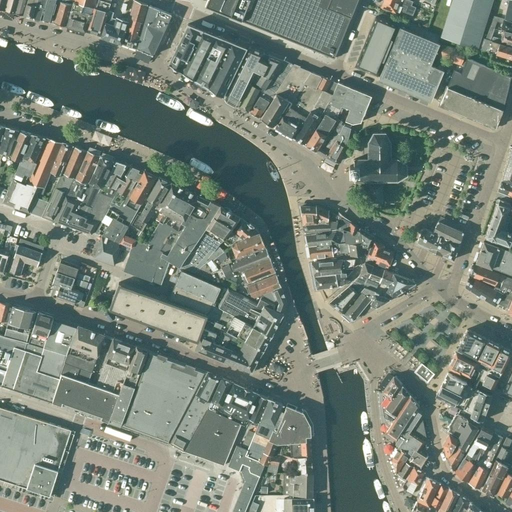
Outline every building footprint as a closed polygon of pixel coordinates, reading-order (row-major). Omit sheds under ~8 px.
[(7,0),(4,10),(14,13),(17,0),(7,0)] [(17,0),(14,13),(23,15),(26,0),(17,0)] [(37,0),(26,0),(23,15),(32,17),(37,0)] [(37,0),(32,17),(41,20),(50,22),(56,0),(37,0)] [(58,0),(53,22),(66,26),(71,5),(64,3),(64,0),(68,0),(72,1),(71,0),(58,0)] [(93,7),(95,0),(73,0),(66,26),(85,31),(92,7),(93,7)] [(110,0),(97,0),(96,8),(97,8),(93,24),(89,22),(86,32),(100,36),(110,0)] [(110,0),(108,10),(101,36),(121,43),(128,19),(133,0),(110,0)] [(133,0),(128,19),(140,22),(142,23),(147,4),(137,0),(133,0)] [(207,0),(205,6),(334,58),(356,0),(207,0)] [(411,5),(397,0),(383,0),(382,1),(380,4),(381,5),(380,7),(395,13),(398,5),(403,8),(402,11),(412,15),(415,7),(410,6),(411,5)] [(451,0),(441,36),(477,48),(481,34),(491,0),(451,0)] [(163,31),(171,14),(149,5),(137,49),(152,55),(163,31)] [(377,75),(397,26),(375,16),(354,67),(377,75)] [(490,26),(494,27),(496,21),(502,23),(501,28),(511,31),(511,21),(504,19),(493,16),(490,26)] [(140,36),(136,35),(140,22),(128,19),(121,43),(136,48),(140,36)] [(188,46),(196,27),(187,24),(176,48),(182,51),(182,49),(186,51),(187,49),(189,50),(191,47),(188,46)] [(494,27),(490,26),(486,36),(490,37),(493,29),(494,30),(494,27)] [(168,63),(195,80),(217,36),(196,27),(188,46),(191,47),(189,50),(187,49),(186,51),(182,49),(182,51),(176,48),(168,63)] [(439,43),(426,38),(400,27),(379,77),(432,98),(443,70),(430,65),(439,43)] [(511,46),(511,32),(503,30),(500,39),(492,37),(491,40),(511,46)] [(483,35),(481,34),(477,48),(511,58),(511,47),(483,38),(483,35)] [(217,36),(195,80),(210,89),(233,42),(217,36)] [(233,42),(210,89),(222,96),(222,95),(225,96),(247,49),(245,48),(246,47),(233,42)] [(461,64),(465,53),(443,45),(439,56),(461,64)] [(238,106),(264,53),(249,46),(247,49),(225,96),(224,98),(238,106)] [(282,60),(264,53),(256,70),(270,79),(282,60)] [(511,60),(491,54),(490,60),(489,64),(511,71),(511,70),(511,60)] [(467,57),(463,67),(457,65),(454,70),(448,68),(445,76),(450,78),(439,104),(495,126),(502,108),(511,75),(467,57)] [(275,92),(292,64),(283,60),(249,112),(258,117),(274,92),(275,91),(275,92)] [(309,110),(310,111),(310,110),(320,116),(324,110),(331,94),(325,91),(331,80),(321,76),(310,71),(293,64),(275,93),(276,93),(288,100),(291,102),(289,105),(288,105),(275,126),(292,137),(305,117),(309,110)] [(270,79),(256,70),(238,106),(247,111),(257,93),(259,93),(262,87),(264,88),(270,79)] [(337,83),(331,80),(325,91),(331,94),(332,94),(337,83)] [(340,105),(346,108),(349,109),(345,120),(352,123),(360,122),(371,96),(338,82),(337,83),(332,94),(331,96),(342,100),(340,105)] [(288,100),(276,93),(260,118),(272,125),(288,100)] [(341,121),(346,108),(340,105),(342,100),(331,96),(332,94),(331,94),(324,110),(326,112),(305,144),(315,150),(326,133),(327,133),(330,128),(336,119),(341,121)] [(310,110),(310,111),(293,137),(303,143),(320,116),(310,110)] [(340,123),(341,121),(336,119),(330,128),(327,133),(316,151),(325,156),(326,157),(336,138),(342,124),(340,123)] [(350,128),(342,124),(336,138),(326,157),(336,162),(346,144),(350,128)] [(18,130),(6,127),(0,146),(0,162),(0,161),(0,158),(2,154),(7,156),(18,130)] [(20,161),(31,134),(20,131),(9,156),(20,161)] [(406,175),(406,174),(406,164),(405,163),(396,159),(390,159),(390,142),(385,133),(384,132),(373,133),(372,133),(368,142),(368,159),(353,159),(353,165),(349,165),(349,169),(350,175),(354,175),(354,181),(369,181),(369,202),(382,202),(382,180),(397,180),(406,175)] [(31,134),(20,161),(14,175),(20,177),(21,176),(22,174),(27,176),(37,153),(44,137),(31,133),(31,134)] [(37,153),(27,176),(24,183),(25,184),(12,179),(2,202),(15,208),(29,213),(38,193),(42,194),(44,188),(51,172),(62,143),(46,137),(39,154),(37,153)] [(72,146),(62,143),(51,172),(60,176),(72,146)] [(57,213),(73,179),(71,178),(72,177),(73,178),(75,173),(85,150),(74,146),(63,173),(64,173),(63,175),(62,174),(42,217),(53,221),(57,213)] [(511,149),(502,179),(511,183),(511,149)] [(73,179),(57,213),(54,221),(68,226),(71,218),(72,218),(98,161),(97,161),(99,155),(87,151),(77,174),(75,173),(73,178),(72,177),(71,178),(73,179)] [(100,156),(98,161),(72,218),(69,225),(90,234),(96,220),(97,220),(88,216),(102,182),(112,160),(100,156)] [(99,221),(120,184),(118,183),(128,165),(113,160),(103,183),(102,182),(88,216),(97,220),(96,220),(99,221)] [(95,232),(101,235),(112,216),(116,219),(143,171),(130,166),(120,184),(99,221),(101,222),(95,232)] [(144,170),(143,171),(116,219),(112,216),(101,235),(119,242),(123,234),(156,177),(144,170)] [(150,216),(155,207),(170,182),(158,177),(146,198),(148,199),(141,213),(138,212),(131,224),(141,230),(150,216)] [(511,185),(501,181),(498,189),(499,192),(509,196),(511,196),(511,185)] [(160,214),(156,220),(162,223),(182,188),(170,182),(155,207),(163,212),(162,215),(160,214)] [(202,198),(182,188),(162,223),(156,220),(143,242),(136,239),(131,247),(130,251),(128,256),(123,271),(151,281),(160,256),(162,252),(163,249),(165,246),(170,249),(185,223),(186,223),(187,224),(202,198)] [(48,202),(36,198),(30,212),(41,216),(48,202)] [(209,201),(202,198),(187,224),(186,223),(176,242),(175,242),(168,255),(162,252),(160,256),(151,281),(161,284),(169,261),(179,267),(194,273),(203,265),(209,259),(211,261),(214,259),(217,263),(223,258),(220,254),(225,251),(218,246),(239,217),(220,205),(210,200),(209,201)] [(510,204),(499,199),(485,237),(496,241),(509,245),(511,237),(511,206),(509,205),(510,204)] [(335,228),(339,216),(330,212),(317,206),(302,205),(300,208),(301,215),(302,215),(303,223),(304,233),(330,230),(330,227),(335,228)] [(440,216),(438,221),(432,232),(422,227),(416,242),(452,259),(462,232),(457,229),(459,225),(440,216)] [(223,240),(231,246),(236,242),(259,232),(240,218),(223,240)] [(346,233),(347,234),(348,236),(356,241),(357,239),(359,231),(358,230),(359,227),(349,222),(346,233)] [(364,245),(370,246),(372,240),(374,237),(359,227),(362,245),(364,245)] [(338,241),(338,242),(348,240),(348,236),(347,234),(346,234),(346,230),(305,235),(308,246),(338,241)] [(236,242),(231,246),(227,249),(231,259),(264,245),(259,232),(236,242)] [(131,247),(136,239),(123,234),(119,242),(101,235),(93,258),(114,265),(120,247),(130,251),(131,247)] [(44,247),(20,239),(19,242),(42,250),(44,247)] [(340,255),(338,242),(338,241),(308,246),(310,258),(340,255)] [(339,252),(349,251),(348,241),(339,243),(339,252)] [(371,246),(370,246),(364,245),(365,255),(367,256),(366,259),(368,259),(370,256),(377,259),(381,248),(382,248),(383,244),(373,241),(371,246)] [(483,241),(479,252),(511,263),(511,251),(499,247),(483,241)] [(350,255),(363,254),(362,247),(360,247),(360,243),(349,243),(350,255)] [(37,266),(41,253),(16,245),(7,271),(20,275),(24,262),(37,266)] [(0,272),(4,274),(9,255),(2,253),(3,250),(0,248),(0,272)] [(212,272),(203,265),(194,273),(205,278),(217,282),(270,259),(266,248),(237,260),(230,262),(226,265),(217,269),(213,270),(212,272)] [(393,252),(382,248),(381,248),(377,259),(376,262),(387,267),(393,252)] [(511,263),(479,252),(476,262),(491,268),(511,275),(511,263)] [(311,262),(313,275),(344,272),(343,268),(352,268),(355,258),(311,262)] [(74,278),(82,281),(82,280),(88,282),(90,276),(85,274),(84,275),(76,272),(78,266),(60,260),(56,271),(74,278)] [(270,260),(241,273),(243,279),(243,280),(244,283),(249,283),(275,272),(270,260)] [(360,274),(367,277),(372,266),(364,263),(360,274)] [(511,278),(505,276),(493,271),(472,263),(468,276),(494,286),(497,279),(500,280),(499,283),(501,283),(499,289),(494,287),(492,288),(478,280),(468,276),(464,287),(465,287),(495,305),(496,303),(508,308),(507,312),(511,314),(511,278)] [(372,266),(367,277),(376,280),(375,282),(378,283),(379,281),(380,282),(380,284),(387,287),(389,282),(393,273),(381,268),(380,269),(372,266)] [(181,270),(175,284),(192,292),(199,295),(213,301),(213,300),(214,301),(220,287),(181,270)] [(72,289),(74,284),(72,284),(74,278),(56,271),(52,283),(57,284),(72,289)] [(352,271),(344,272),(313,275),(316,290),(341,287),(341,284),(344,284),(350,280),(352,271)] [(399,286),(401,290),(414,282),(414,281),(393,273),(389,282),(399,286)] [(255,297),(274,289),(280,286),(276,274),(247,286),(251,296),(255,297)] [(358,283),(364,287),(375,291),(370,304),(375,306),(377,305),(388,299),(387,299),(389,297),(378,294),(378,292),(375,291),(378,283),(375,282),(376,280),(367,277),(360,274),(354,280),(358,283)] [(235,281),(227,279),(218,283),(234,289),(236,284),(235,281)] [(118,282),(108,309),(197,341),(204,322),(211,304),(213,301),(199,295),(192,292),(175,284),(168,300),(118,282)] [(387,287),(385,291),(391,297),(401,290),(399,286),(389,282),(387,287)] [(360,291),(364,287),(358,283),(353,288),(349,285),(329,302),(342,313),(350,319),(353,319),(370,299),(360,291)] [(74,303),(74,302),(76,299),(78,291),(72,289),(57,284),(55,289),(58,290),(55,298),(63,301),(64,300),(74,303)] [(280,286),(274,289),(279,302),(276,308),(283,311),(286,301),(280,286)] [(219,303),(214,301),(213,300),(213,301),(211,304),(270,335),(282,313),(272,309),(275,305),(261,297),(257,304),(233,291),(230,297),(224,294),(219,303)] [(85,302),(76,299),(74,302),(78,304),(78,306),(83,308),(85,302)] [(4,303),(0,301),(0,318),(7,320),(11,304),(9,304),(8,303),(6,303),(4,303)] [(270,335),(211,304),(204,322),(207,323),(220,329),(244,340),(263,349),(270,335)] [(12,305),(6,326),(29,332),(36,310),(12,305)] [(43,348),(53,317),(53,316),(38,311),(28,343),(43,348)] [(77,324),(53,317),(43,348),(65,355),(77,324)] [(198,341),(197,341),(194,349),(223,361),(228,349),(229,349),(230,346),(214,341),(220,329),(207,323),(198,341)] [(66,355),(93,365),(105,334),(78,325),(66,355)] [(26,342),(24,350),(29,332),(6,326),(4,335),(0,333),(0,384),(1,385),(51,401),(108,422),(118,394),(96,386),(87,383),(91,372),(93,365),(66,355),(65,355),(43,348),(28,343),(26,342)] [(257,360),(263,349),(244,340),(220,329),(214,341),(230,346),(229,349),(257,360)] [(456,353),(449,367),(459,372),(460,371),(483,382),(482,383),(492,388),(497,379),(487,375),(488,371),(498,376),(511,351),(482,337),(467,330),(457,349),(466,353),(464,357),(456,353)] [(96,386),(118,394),(129,363),(129,364),(136,345),(113,337),(106,355),(107,356),(96,386)] [(130,398),(148,350),(136,346),(118,394),(130,398)] [(251,372),(257,360),(229,349),(228,349),(223,361),(225,362),(226,360),(227,361),(227,362),(251,372)] [(185,363),(148,350),(133,389),(171,402),(185,363)] [(207,371),(185,363),(171,402),(187,408),(207,371)] [(422,363),(415,371),(426,382),(434,373),(422,363)] [(206,406),(221,377),(207,371),(187,408),(201,415),(205,409),(206,406)] [(511,372),(503,392),(511,396),(511,372)] [(448,373),(436,397),(471,414),(470,416),(481,419),(491,393),(479,390),(465,383),(466,382),(448,373)] [(392,376),(382,391),(390,399),(401,385),(393,376),(392,376)] [(221,377),(206,406),(240,424),(244,425),(247,417),(246,417),(256,393),(221,377)] [(384,416),(385,423),(385,425),(388,427),(386,431),(396,439),(398,436),(403,439),(397,447),(408,454),(406,457),(410,460),(420,466),(427,455),(425,454),(426,454),(425,449),(426,449),(425,444),(425,443),(424,442),(424,441),(423,441),(425,438),(421,418),(418,416),(420,414),(415,410),(418,405),(401,385),(390,399),(382,391),(384,416)] [(130,398),(120,426),(169,443),(183,451),(192,433),(201,415),(187,408),(171,402),(133,389),(130,398)] [(268,398),(256,393),(246,417),(258,422),(268,398)] [(118,394),(108,422),(120,426),(130,398),(118,394)] [(258,463),(259,461),(272,429),(283,404),(268,398),(247,450),(236,445),(227,466),(238,470),(248,474),(233,511),(245,511),(259,476),(263,465),(258,463)] [(267,465),(271,455),(271,454),(272,455),(276,445),(277,443),(289,442),(310,440),(310,434),(309,425),(302,412),(286,406),(275,430),(272,429),(259,461),(267,465)] [(0,479),(49,495),(70,429),(0,407),(0,479)] [(240,424),(205,409),(201,415),(192,433),(183,451),(213,461),(222,465),(223,465),(240,424)] [(457,439),(448,456),(447,458),(452,470),(477,428),(467,422),(467,419),(457,414),(455,414),(448,426),(449,428),(447,431),(458,437),(457,439)] [(475,463),(476,464),(480,455),(479,454),(480,452),(482,452),(492,432),(482,427),(454,472),(467,482),(475,463)] [(493,431),(492,432),(482,452),(480,452),(479,454),(480,455),(476,464),(477,464),(468,483),(478,489),(502,436),(493,431)] [(446,455),(448,456),(457,439),(448,434),(443,444),(446,455)] [(508,447),(511,439),(506,437),(502,444),(508,447)] [(311,453),(310,440),(289,442),(290,455),(311,453)] [(271,454),(271,455),(280,457),(280,455),(281,447),(276,445),(272,455),(271,454)] [(503,459),(507,449),(501,446),(497,456),(503,459)] [(408,454),(397,447),(390,457),(396,472),(408,454)] [(276,473),(278,465),(279,461),(293,462),(293,472),(312,473),(311,455),(298,456),(291,457),(280,455),(280,457),(271,455),(266,471),(276,473)] [(410,460),(406,457),(396,473),(399,475),(398,477),(405,481),(406,479),(417,484),(424,472),(407,463),(410,460)] [(492,496),(507,466),(495,460),(493,465),(481,490),(492,496)] [(311,495),(312,474),(290,473),(290,495),(311,495)] [(511,486),(511,476),(505,473),(495,492),(506,498),(511,486)] [(438,482),(428,477),(417,500),(428,505),(438,482)] [(439,482),(438,482),(428,505),(430,507),(431,506),(437,509),(438,506),(440,507),(447,487),(439,482)] [(448,511),(457,492),(447,487),(440,507),(438,506),(437,509),(435,511),(437,511),(448,511)] [(471,501),(457,492),(448,511),(477,511),(479,509),(470,502),(471,501)] [(249,508),(256,510),(263,494),(255,494),(249,508)] [(312,511),(313,498),(292,498),(292,496),(282,496),(282,511),(312,511)] [(430,507),(428,505),(417,500),(411,511),(412,511),(434,511),(435,511),(437,509),(431,506),(430,507)]
